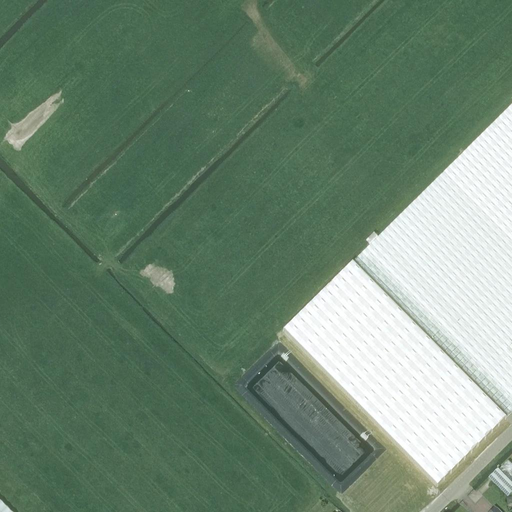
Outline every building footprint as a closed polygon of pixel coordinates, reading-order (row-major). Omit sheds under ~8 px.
[(299,61),(294,65),(300,73),(305,68),(299,61)] [(352,264),(283,333),(436,488),(505,419),(511,412),(511,105),(352,264)] [(511,465),(509,462),(499,471),(511,484),(511,465)] [(511,494),(511,484),(499,471),(498,470),(489,480),(508,499),(511,494)] [(9,511),(0,503),(0,511),(9,511)]
